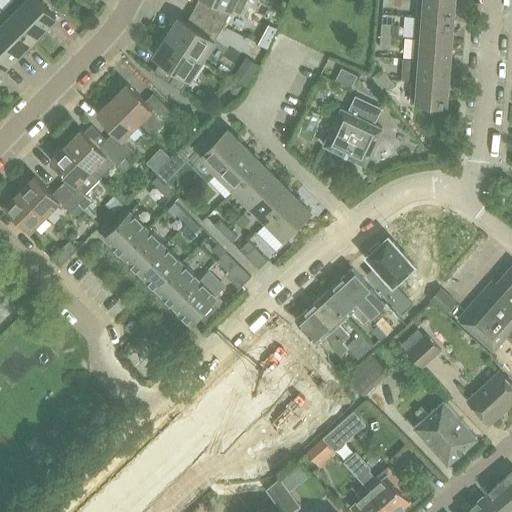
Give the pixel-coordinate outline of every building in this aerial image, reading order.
[(13,0),(3,10),(36,43),(47,33),(43,29),(56,16),(39,0),(13,0)] [(197,0),(194,8),(224,25),(232,9),(241,13),(246,0),(197,0)] [(419,0),(418,15),(455,18),(456,0),(419,0)] [(170,23),(163,34),(202,59),(224,25),(194,8),(186,21),(179,17),(174,25),(170,23)] [(0,51),(10,62),(23,50),(26,53),(36,43),(3,10),(0,13),(0,51)] [(64,15),(54,28),(71,41),(81,27),(64,15)] [(418,15),(417,37),(453,40),(455,18),(418,15)] [(383,22),(382,35),(392,36),(393,23),(383,22)] [(257,43),(267,48),(277,30),(267,24),(257,43)] [(202,59),(163,34),(156,44),(160,47),(154,55),(161,60),(154,71),(182,90),(202,59)] [(392,36),(382,35),(381,47),(391,48),(392,36)] [(417,37),(415,59),(451,61),(453,40),(417,37)] [(0,51),(0,79),(1,78),(0,76),(0,72),(10,62),(0,51)] [(415,59),(413,80),(450,83),(451,61),(415,59)] [(380,83),(389,76),(384,68),(374,75),(380,83)] [(239,69),(233,78),(246,86),(252,76),(239,69)] [(386,91),(395,84),(389,76),(380,83),(386,91)] [(229,85),(230,91),(236,94),(242,85),(233,80),(229,85)] [(413,80),(413,89),(412,102),(448,105),(450,83),(413,80)] [(128,83),(113,98),(138,124),(154,109),(164,119),(172,111),(154,93),(146,101),(128,83)] [(338,112),(348,93),(337,87),(326,105),(338,112)] [(382,128),(375,124),(382,108),(355,94),(347,111),(341,108),(324,144),(365,164),(382,128)] [(115,131),(107,139),(133,164),(137,168),(145,160),(124,138),(138,124),(113,98),(98,113),(115,131)] [(192,146),(218,172),(245,145),(228,128),(219,136),(210,128),(192,146)] [(82,129),(67,144),(101,178),(116,163),(118,165),(119,164),(126,171),(133,164),(107,139),(100,147),(82,129)] [(69,177),(61,185),(80,203),(85,209),(93,201),(86,193),(101,178),(67,144),(52,159),(69,177)] [(245,145),(218,172),(235,188),(261,161),(245,145)] [(169,155),(161,147),(155,154),(163,162),(169,155)] [(168,159),(156,171),(166,180),(177,169),(168,159)] [(261,161),(235,188),(251,205),(278,178),(261,161)] [(36,175),(21,190),(46,216),(61,201),(72,211),(80,203),(61,185),(54,193),(36,175)] [(157,175),(152,180),(170,198),(175,193),(157,175)] [(278,178),(251,205),(267,221),(294,194),(278,178)] [(107,211),(121,197),(110,185),(95,198),(107,211)] [(46,216),(21,190),(5,206),(31,231),(46,216)] [(294,194),(267,221),(270,224),(270,223),(286,239),(299,227),(297,225),(311,211),(294,194)] [(196,212),(201,206),(192,198),(187,204),(196,212)] [(80,203),(72,211),(78,218),(86,210),(85,209),(80,203)] [(180,214),(188,222),(193,217),(185,209),(180,214)] [(105,238),(122,255),(148,229),(131,211),(105,238)] [(193,217),(188,222),(196,231),(202,226),(193,217)] [(215,224),(224,232),(230,226),(222,218),(215,224)] [(230,226),(224,232),(232,241),(239,235),(230,226)] [(148,229),(122,255),(139,272),(165,245),(148,229)] [(378,287),(403,314),(415,303),(398,285),(416,268),(388,238),(379,245),(377,243),(368,253),(370,255),(367,257),(388,278),(378,287)] [(61,266),(79,248),(71,240),(52,258),(61,266)] [(260,268),(269,259),(250,240),(241,249),(260,268)] [(214,249),(222,257),(227,251),(220,243),(214,249)] [(165,245),(139,272),(157,289),(183,262),(165,245)] [(220,259),(229,269),(231,267),(237,261),(227,251),(222,257),(220,259)] [(229,269),(226,272),(240,287),(244,284),(249,278),(251,276),(252,276),(237,261),(231,267),(229,269)] [(183,262),(157,289),(174,306),(200,279),(183,262)] [(494,348),(507,333),(511,327),(511,265),(497,282),(494,279),(460,317),(494,348)] [(374,289),(354,267),(339,280),(360,302),(372,315),(385,303),(373,290),(374,289)] [(217,296),(200,279),(174,306),(191,323),(200,314),(207,321),(221,307),(217,304),(213,300),(217,296)] [(339,280),(325,293),(346,315),(353,309),(364,322),(372,315),(360,302),(339,280)] [(456,300),(443,288),(442,287),(431,299),(446,311),(456,300)] [(325,293),(312,305),(332,328),(344,340),(351,334),(339,321),(346,315),(325,293)] [(217,304),(222,299),(219,295),(217,296),(213,300),(217,304)] [(348,347),(349,346),(344,340),(332,328),(312,305),(297,318),(318,341),(325,334),(342,352),(348,347)] [(394,325),(384,314),(377,321),(388,332),(394,326),(394,325)] [(133,334),(140,327),(133,320),(126,327),(133,334)] [(388,332),(377,321),(370,327),(381,338),(388,332)] [(285,328),(268,345),(299,377),(316,360),(285,328)] [(423,367),(443,349),(427,332),(408,351),(423,367)] [(348,347),(359,359),(374,345),(363,333),(349,346),(348,347)] [(149,341),(160,352),(165,347),(154,335),(149,341)] [(268,345),(251,361),(279,389),(278,391),(281,394),(299,377),(268,345)] [(372,351),(348,374),(367,393),(390,370),(372,351)] [(25,397),(47,376),(30,358),(8,379),(25,397)] [(251,361),(235,377),(262,405),(264,404),(278,391),(279,389),(251,361)] [(511,382),(501,370),(469,399),(491,422),(503,411),(501,410),(511,400),(511,382)] [(235,377),(218,393),(249,425),(267,408),(264,404),(262,405),(235,377)] [(218,393),(201,409),(232,442),(249,425),(218,393)] [(336,400),(328,408),(336,417),(344,409),(336,400)] [(416,412),(423,420),(416,425),(448,462),(477,436),(445,400),(429,414),(422,406),(416,412)] [(328,408),(319,415),(327,424),(336,417),(328,408)] [(366,423),(359,414),(354,409),(323,437),(328,442),(335,451),(366,423)] [(181,419),(165,434),(193,463),(208,448),(181,419)] [(303,430),(294,437),(302,447),(311,439),(303,430)] [(165,434),(150,449),(177,478),(193,463),(165,434)] [(294,437),(286,445),(294,454),(302,447),(294,437)] [(335,451),(322,437),(306,451),(319,466),(335,451)] [(150,449),(134,464),(162,493),(177,478),(150,449)] [(390,511),(396,511),(411,499),(397,483),(401,479),(388,465),(376,475),(372,471),(372,466),(357,450),(345,460),(371,490),(390,511)] [(277,460),(269,468),(277,477),(286,469),(282,465),(277,460)] [(134,464),(119,479),(147,508),(162,493),(134,464)] [(213,469),(205,477),(213,486),(222,478),(213,469)] [(511,471),(502,480),(511,492),(511,471)] [(205,477),(197,485),(205,493),(213,486),(205,477)] [(290,511),(301,505),(280,477),(265,487),(282,511),(290,511)] [(119,479),(104,494),(121,511),(141,511),(147,508),(119,479)] [(511,511),(511,492),(502,480),(487,492),(504,511),(511,511)] [(390,511),(371,490),(353,506),(358,511),(390,511)] [(121,511),(104,494),(88,509),(91,511),(121,511)] [(500,511),(485,494),(472,506),(476,511),(500,511)] [(180,495),(171,503),(180,511),(188,504),(180,495)] [(171,503),(163,510),(164,511),(179,511),(180,511),(171,503)]
